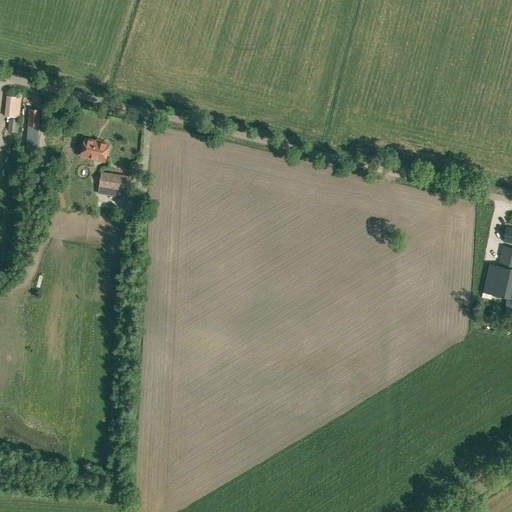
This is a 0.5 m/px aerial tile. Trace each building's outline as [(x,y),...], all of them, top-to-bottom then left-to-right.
[(19,119),(21,99),(6,97),(4,117),(19,119)] [(28,136),(38,137),(38,127),(39,127),(40,110),(29,109),(28,136)] [(8,131),(18,132),(19,120),(9,119),(8,131)] [(108,144),(85,139),(81,156),(104,162),(108,144)] [(129,192),(131,177),(101,172),(99,187),(129,192)] [(511,243),(511,227),(506,226),(503,241),(511,243)] [(511,247),(503,246),(499,266),(489,264),(483,293),(507,298),(505,312),(511,312),(511,247)]
